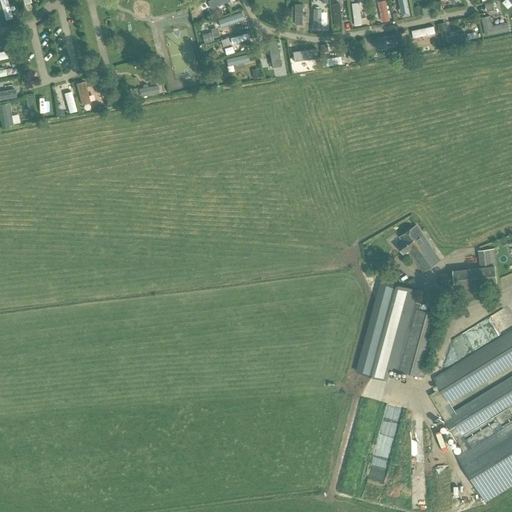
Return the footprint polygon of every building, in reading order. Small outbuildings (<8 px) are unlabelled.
[(8,0),(0,0),(6,20),(14,18),(8,0)] [(206,0),(209,9),(232,1),(231,0),(206,0)] [(387,0),(376,3),(380,22),(391,19),(387,0)] [(408,0),(399,0),(403,18),(412,15),(408,0)] [(359,1),(351,2),(354,27),(362,26),(359,1)] [(218,18),(220,28),(244,20),(242,10),(224,15),(222,9),(213,12),(215,18),(218,18)] [(322,9),(314,9),(314,26),(322,26),(322,9)] [(342,11),(333,11),(334,25),(342,25),(342,11)] [(490,16),(482,18),(486,37),(510,32),(509,23),(506,24),(506,23),(502,24),(502,25),(493,27),(490,16)] [(437,34),(435,25),(403,32),(404,42),(437,34)] [(137,31),(140,55),(152,54),(150,29),(137,31)] [(201,34),(203,42),(212,39),(209,31),(201,34)] [(248,32),(220,40),(222,47),(250,40),(248,32)] [(466,39),(465,32),(446,36),(448,43),(466,39)] [(398,41),(396,33),(372,37),(374,46),(398,41)] [(272,59),(290,56),(289,49),(281,50),(280,40),(269,42),(272,59)] [(308,43),(309,54),(317,54),(317,43),(308,43)] [(13,49),(0,51),(0,60),(14,57),(13,49)] [(249,53),(226,58),(228,66),(225,67),(225,73),(232,72),(232,66),(250,62),(249,53)] [(352,57),(324,58),(323,67),(351,66),(352,57)] [(10,67),(0,69),(0,77),(14,74),(13,67),(18,66),(16,60),(9,61),(10,67)] [(309,61),(301,61),(302,72),(309,72),(309,61)] [(88,81),(77,84),(83,105),(93,103),(88,81)] [(70,83),(55,86),(60,109),(76,106),(70,83)] [(15,89),(0,91),(0,101),(17,97),(15,89)] [(423,273),(441,261),(417,225),(398,236),(401,241),(396,244),(403,255),(409,251),(423,273)] [(486,285),(498,283),(494,249),(479,251),(481,269),(441,273),(443,290),(453,289),(486,285)] [(419,291),(382,281),(358,372),(387,380),(390,368),(424,378),(439,316),(414,309),(419,291)] [(487,316),(492,321),(488,324),(493,328),(501,321),(504,324),(511,317),(502,306),(495,312),(493,311),(487,316)] [(450,404),(459,397),(511,365),(511,329),(449,368),(434,378),(440,388),(429,395),(457,440),(510,408),(511,406),(511,375),(450,414),(445,406),(449,403),(450,404)] [(511,411),(510,408),(457,440),(466,452),(459,457),(487,501),(511,485),(511,411)]
